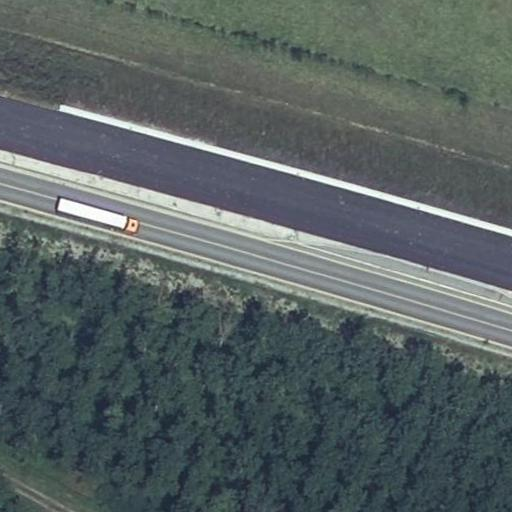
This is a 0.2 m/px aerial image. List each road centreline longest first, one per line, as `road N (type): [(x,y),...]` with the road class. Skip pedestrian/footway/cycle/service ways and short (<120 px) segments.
road 1 (motorway): [(0,186),(511,332)]
road 2 (motorway): [(511,269),(0,123)]
